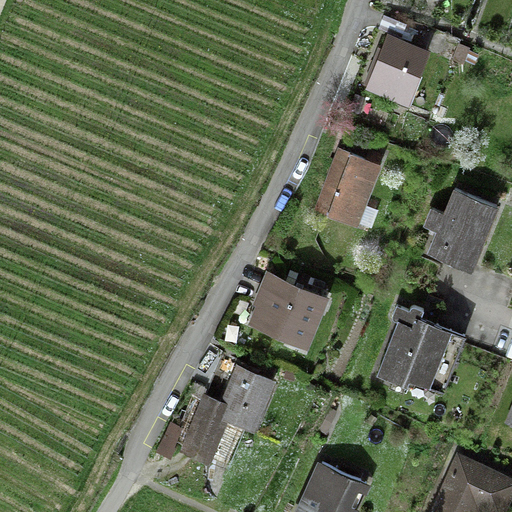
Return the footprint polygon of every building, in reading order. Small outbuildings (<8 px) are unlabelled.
[(438,52),(393,34),(372,88),(417,105),(438,52)] [(386,164),(338,147),(315,208),(363,225),(386,164)] [(504,206),(456,187),(430,255),(479,273),(504,206)] [(336,296),(270,272),(251,324),(317,348),(336,296)] [(457,330),(407,313),(385,374),(435,392),(457,330)] [(219,415),(227,418),(250,428),(272,379),(241,365),(224,404),(219,415)] [(219,415),(224,404),(206,396),(182,449),(208,461),(227,418),(219,415)] [(509,511),(511,504),(511,474),(455,453),(433,511),(480,511),(481,511),(482,511),(509,511)] [(364,511),(376,486),(319,462),(297,511),(364,511)]
